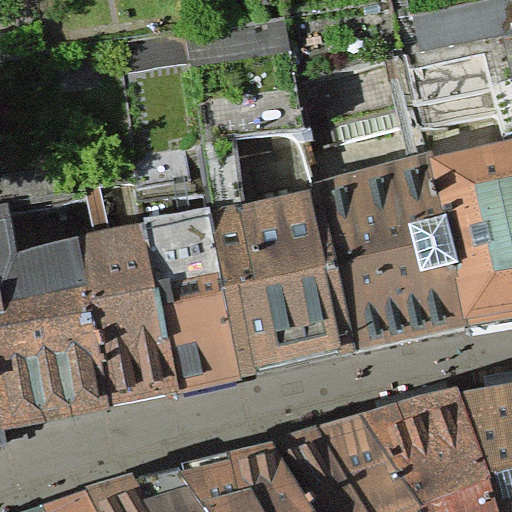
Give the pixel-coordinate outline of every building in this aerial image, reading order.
[(474,320),(511,313),(511,0),(489,0),(412,17),(421,52),(484,41),(505,139),(437,152),(474,320)] [(366,343),(474,320),(437,152),(434,141),(324,167),(366,343)] [(324,167),(214,193),(251,368),(366,343),(324,167)] [(0,362),(8,421),(118,399),(87,225),(20,239),(14,184),(0,185),(0,362)] [(214,193),(87,225),(118,399),(251,368),(214,193)] [(0,433),(9,432),(8,421),(0,362),(0,433)] [(511,511),(511,383),(430,396),(110,485),(37,511),(511,511)]
